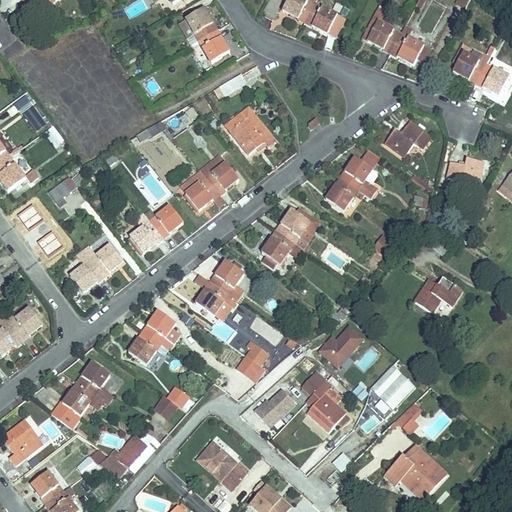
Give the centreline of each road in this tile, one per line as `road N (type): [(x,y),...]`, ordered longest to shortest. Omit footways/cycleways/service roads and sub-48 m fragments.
road 1 (residential): [(227,0),(268,45),(327,64),(374,96),(369,112),(81,335)]
road 2 (residential): [(316,489),(220,406),(199,414),(156,462)]
road 3 (residential): [(0,52),(58,125),(117,135)]
road 4 (residential): [(81,335),(0,232)]
road 5 (unknown): [(374,96),(492,128)]
